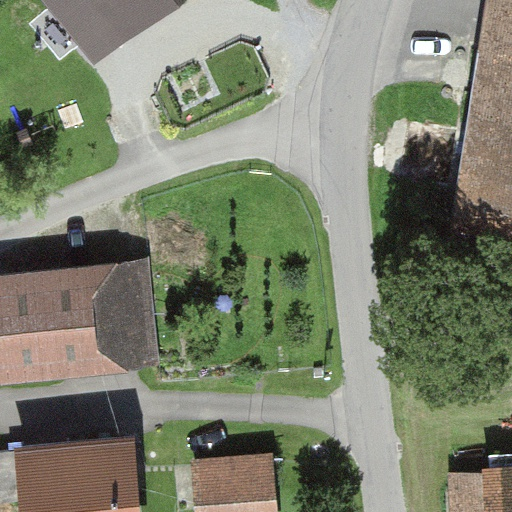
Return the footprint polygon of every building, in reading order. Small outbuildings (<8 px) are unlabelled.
[(57,0),(103,57),(174,0),(57,0)] [(511,0),(485,0),(457,215),(511,222),(511,0)] [(150,265),(0,275),(0,382),(158,371),(150,265)] [(163,511),(159,441),(31,450),(35,511),(163,511)] [(289,511),(285,451),(201,458),(205,511),(289,511)] [(511,511),(511,462),(493,464),(495,511),(511,511)]
